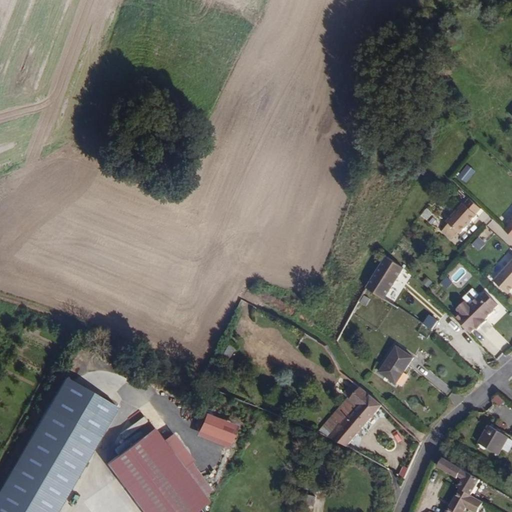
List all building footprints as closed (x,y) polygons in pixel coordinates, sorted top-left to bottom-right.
[(461,234),(478,215),(477,214),(482,208),(470,198),(465,204),(465,203),(448,223),(461,234)] [(385,299),(405,267),(387,256),(367,288),(385,299)] [(508,294),(511,289),(511,261),(494,281),(508,294)] [(497,310),(500,306),(487,294),(483,298),(482,297),(472,306),(468,302),(458,311),(463,316),(458,321),(473,335),(479,330),(480,331),(490,322),(488,320),(498,312),(497,310)] [(440,322),(419,306),(406,298),(399,308),(419,320),(433,332),(440,322)] [(227,359),(234,347),(227,344),(221,356),(227,359)] [(396,384),(415,358),(397,346),(379,371),(385,376),(390,379),(396,384)] [(58,511),(117,409),(62,377),(0,485),(0,511),(58,511)] [(346,446),(382,405),(353,382),(343,393),(348,398),(330,419),(334,423),(324,434),(346,446)] [(235,425),(203,412),(196,431),(228,444),(235,425)] [(400,422),(390,413),(385,418),(395,428),(400,422)] [(510,438),(491,426),(480,444),(500,456),(503,449),(510,438)] [(191,511),(207,501),(182,468),(152,428),(106,463),(142,511),(191,511)] [(228,444),(196,431),(194,436),(226,448),(228,444)] [(509,453),(511,447),(511,439),(510,438),(503,449),(509,453)] [(466,462),(471,454),(449,441),(446,448),(453,452),(448,461),(463,470),(470,474),(474,468),(466,462)] [(322,467),(325,456),(313,453),(310,464),(322,467)] [(463,470),(448,461),(443,458),(439,467),(458,478),(463,470)] [(209,487),(190,462),(182,468),(207,501),(208,500),(202,493),(209,487)] [(404,478),(408,469),(402,467),(398,475),(404,478)] [(473,496),(481,481),(470,474),(461,490),(473,496)] [(473,496),(461,490),(447,511),(464,511),(467,508),(474,511),(479,511),(485,503),(473,496)] [(314,507),(316,496),(303,493),(300,503),(314,507)]
